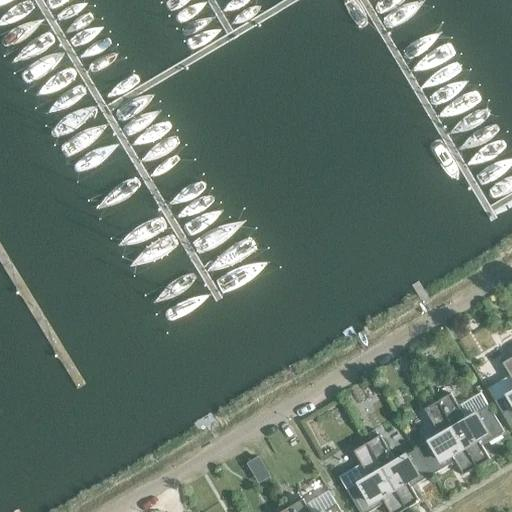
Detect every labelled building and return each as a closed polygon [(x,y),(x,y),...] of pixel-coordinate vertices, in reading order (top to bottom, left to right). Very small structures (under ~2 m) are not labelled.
[(511,358),(502,364),(510,376),(487,390),(511,429),(511,428),(511,358)] [(459,407),(451,394),(438,402),(477,468),(490,460),(482,446),(504,433),(481,393),(480,394),(459,407)] [(477,468),(438,402),(424,410),(439,436),(418,449),(433,475),(455,462),(463,476),(477,468)] [(380,436),(367,444),(406,510),(420,502),(411,488),(433,475),(418,449),(396,462),(380,436)] [(402,511),(406,510),(367,444),(354,452),(369,478),(347,491),(359,511),(371,511),(385,504),(389,511),(402,511)] [(310,511),(303,500),(290,508),(292,511),(340,511),(337,505),(325,511),(310,511)]
